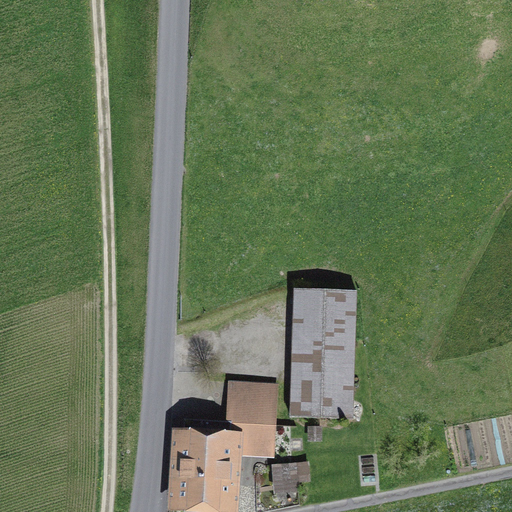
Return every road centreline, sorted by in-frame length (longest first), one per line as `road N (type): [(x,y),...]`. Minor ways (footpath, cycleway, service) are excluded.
road 1 (residential): [(179,0),(164,345),(147,511)]
road 2 (track): [(98,0),(111,412),(106,511)]
road 3 (track): [(306,511),(511,474)]
